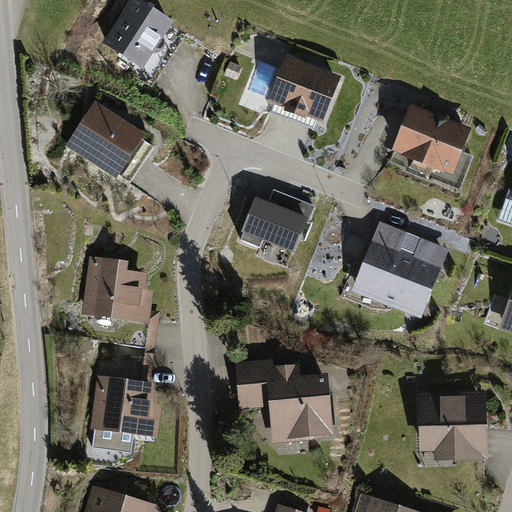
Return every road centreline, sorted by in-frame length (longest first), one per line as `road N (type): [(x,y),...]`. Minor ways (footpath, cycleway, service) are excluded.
road 1 (tertiary): [(26,511),(34,396),(0,35)]
road 2 (residential): [(195,511),(201,470),(190,251),(234,146)]
road 3 (residential): [(234,146),(355,193)]
